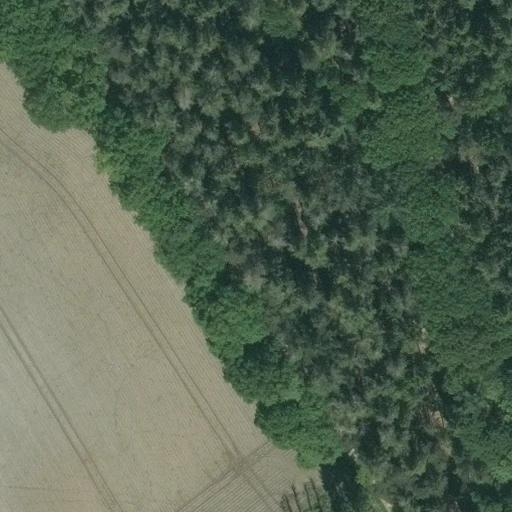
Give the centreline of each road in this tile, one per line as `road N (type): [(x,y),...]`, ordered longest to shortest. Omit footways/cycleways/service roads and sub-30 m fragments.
road 1 (track): [(64,0),(397,511)]
road 2 (track): [(288,0),(511,302)]
road 3 (track): [(453,222),(401,0)]
